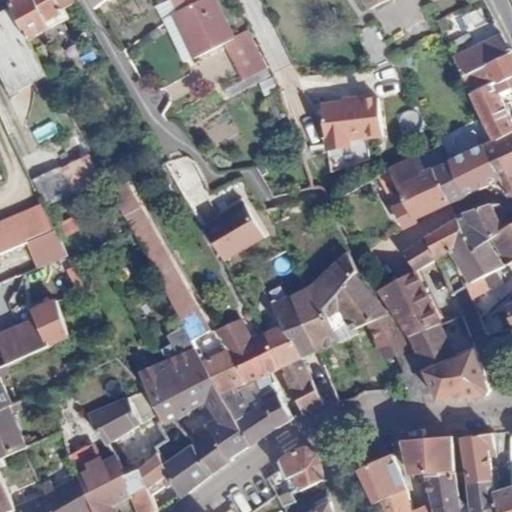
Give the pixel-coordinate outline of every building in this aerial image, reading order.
[(75,0),(13,0),(10,2),(14,9),(29,39),(50,29),(47,22),(65,13),(62,8),(76,2),(75,0)] [(89,0),(94,8),(104,0),(89,0)] [(175,12),(169,0),(167,0),(154,7),(164,22),(162,23),(183,62),(192,58),(171,13),(175,12)] [(169,0),(175,12),(171,13),(192,58),(233,38),(214,0),(169,0)] [(29,39),(14,9),(0,16),(0,69),(11,90),(46,73),(29,39)] [(455,38),(445,17),(437,21),(447,43),(455,38)] [(496,20),(470,29),(475,43),(501,33),(496,20)] [(354,33),(371,72),(394,61),(376,21),(354,33)] [(511,50),(501,35),(452,57),(461,77),(511,52),(511,50)] [(266,66),(251,39),(228,52),(243,79),(266,66)] [(511,52),(461,77),(490,138),(492,141),(511,132),(511,120),(498,91),(509,86),(511,90),(511,52)] [(377,99),(321,106),(325,147),(348,145),(348,138),(364,137),(364,139),(381,136),(377,99)] [(204,119),(212,140),(235,131),(227,110),(204,119)] [(39,144),(59,133),(52,120),(32,131),(39,144)] [(511,132),(492,141),(490,138),(482,143),(499,177),(505,197),(511,196),(511,132)] [(450,159),(466,193),(467,196),(487,186),(493,183),(499,197),(505,197),(499,177),(482,143),(450,159)] [(89,153),(60,167),(74,194),(101,181),(89,153)] [(424,172),(415,154),(389,167),(408,207),(396,221),(398,224),(406,232),(415,221),(413,218),(448,202),(432,168),(424,172)] [(450,159),(448,160),(432,168),(448,202),(466,193),(450,159)] [(60,167),(31,181),(43,205),(44,208),(74,194),(60,167)] [(211,331),(122,176),(109,183),(108,185),(186,327),(203,360),(213,356),(201,336),(211,331)] [(238,181),(209,194),(217,212),(202,219),(221,261),(265,241),(238,181)] [(491,235),(511,224),(511,219),(511,217),(502,222),(492,204),(463,214),(468,223),(460,228),(466,239),(469,247),(491,235)] [(44,208),(43,205),(0,222),(0,252),(28,241),(55,230),(44,208)] [(427,237),(437,257),(449,249),(466,239),(460,228),(456,218),(427,237)] [(511,224),(491,235),(494,239),(506,263),(507,265),(511,262),(511,224)] [(469,247),(466,239),(449,249),(470,282),(503,265),(490,241),(494,239),(491,235),(469,247)] [(405,250),(416,269),(437,257),(427,237),(405,250)] [(28,241),(0,252),(0,276),(37,260),(28,241)] [(385,307),(344,256),(323,276),(311,284),(305,288),(290,295),(318,352),(340,342),(333,330),(348,323),(385,307)] [(416,269),(381,291),(409,336),(439,322),(430,302),(416,269)] [(270,304),(282,324),(299,361),(302,364),(310,381),(313,379),(302,358),(318,352),(290,295),(273,303),(270,304)] [(70,335),(58,299),(33,309),(36,317),(49,345),(70,335)] [(397,325),(385,307),(348,323),(369,365),(394,355),(409,347),(397,325)] [(36,317),(0,333),(0,367),(49,345),(36,317)] [(242,318),(216,330),(227,349),(247,384),(253,380),(277,428),(292,419),(266,374),(281,367),(264,332),(251,339),(242,318)] [(439,322),(409,336),(424,370),(454,357),(439,322)] [(282,324),(264,332),(281,367),(303,413),(322,405),(310,381),(302,364),(299,361),(282,324)] [(203,360),(186,327),(172,335),(175,343),(164,348),(170,358),(140,371),(153,399),(161,416),(163,421),(170,418),(205,402),(217,418),(208,424),(212,431),(192,444),(202,459),(212,474),(249,446),(203,360)] [(398,373),(408,394),(430,393),(409,347),(394,355),(402,372),(398,373)] [(227,349),(213,356),(203,360),(249,446),(277,428),(253,380),(247,384),(227,349)] [(454,357),(424,370),(438,399),(488,394),(490,391),(474,349),(454,357)] [(0,370),(0,410),(15,403),(0,370)] [(142,423),(129,396),(89,412),(104,441),(106,440),(142,423)] [(0,456),(22,448),(28,446),(21,424),(37,416),(27,398),(15,403),(0,410),(0,456)] [(68,418),(76,444),(91,440),(83,413),(68,418)] [(163,421),(161,416),(145,428),(152,440),(156,448),(167,440),(168,439),(157,424),(163,421)] [(494,444),(493,433),(461,438),(468,486),(493,478),(489,445),(494,444)] [(400,447),(414,477),(428,476),(457,473),(452,439),(400,447)] [(156,448),(152,440),(141,450),(143,457),(136,463),(139,469),(158,452),(156,448)] [(167,440),(156,448),(158,452),(168,474),(170,477),(202,459),(192,444),(178,454),(167,440)] [(293,493),(324,480),(318,452),(308,447),(299,450),(279,461),(282,467),(287,478),(287,479),(293,493)] [(83,448),(70,454),(78,473),(93,466),(89,460),(83,448)] [(158,452),(139,469),(147,487),(165,476),(168,474),(158,452)] [(408,490),(392,454),(360,470),(376,504),(384,499),(389,511),(410,511),(413,511),(408,490)] [(124,474),(114,455),(104,461),(101,455),(89,460),(93,466),(78,473),(79,475),(97,511),(117,511),(113,504),(132,493),(124,474)] [(182,497),(212,474),(202,459),(170,477),(182,497)] [(0,468),(0,511),(15,505),(0,468)] [(147,487),(139,469),(124,474),(132,493),(140,511),(157,511),(158,511),(150,494),(147,487)] [(461,511),(459,490),(457,473),(428,476),(432,500),(435,511),(461,511)] [(97,511),(79,475),(44,493),(52,511),(97,511)] [(165,476),(147,487),(150,494),(169,482),(165,476)] [(493,478),(468,486),(468,490),(470,511),(497,511),(493,492),(495,492),(493,478)] [(511,511),(511,486),(495,492),(493,492),(497,511),(511,511)] [(294,501),(291,494),(289,489),(277,496),(283,507),(294,501)] [(470,511),(468,490),(459,490),(461,511),(470,511)] [(15,505),(0,511),(52,511),(44,493),(15,505)] [(331,511),(329,502),(307,511),(331,511)]
